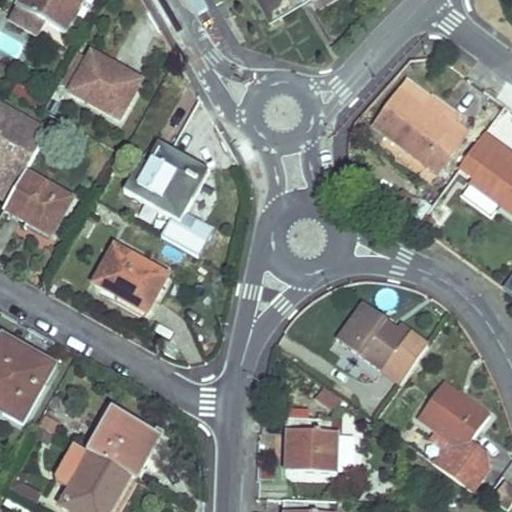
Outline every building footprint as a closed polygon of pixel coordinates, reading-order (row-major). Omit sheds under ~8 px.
[(66,36),(86,0),(22,0),(10,20),(39,37),(47,24),(66,36)] [(253,0),(271,29),(310,6),(306,0),(253,0)] [(119,123),(139,86),(127,79),(128,75),(93,55),(70,95),(119,123)] [(141,83),(128,75),(127,79),(139,86),(141,83)] [(436,175),(467,134),(453,124),(449,129),(424,111),(399,93),(373,129),(436,175)] [(453,124),(429,106),(428,106),(424,111),(449,129),(453,124)] [(36,138),(0,117),(0,187),(1,187),(8,176),(21,183),(26,174),(47,137),(39,133),(36,138)] [(511,168),(507,164),(511,158),(511,156),(484,136),(458,171),(472,181),(469,185),(511,217),(511,168)] [(184,169),(188,161),(160,144),(159,145),(154,152),(184,169)] [(181,226),(210,174),(188,161),(184,169),(154,152),(145,167),(141,165),(138,170),(124,194),(181,226)] [(64,222),(75,203),(26,174),(21,183),(9,204),(5,212),(47,235),(48,235),(57,220),(57,218),(62,222),(64,222)] [(1,188),(0,187),(0,198),(9,204),(21,183),(8,176),(1,187),(1,188)] [(423,218),(428,211),(413,200),(400,217),(416,228),(423,218)] [(64,222),(62,222),(57,218),(57,220),(48,235),(47,235),(54,240),(64,222)] [(426,236),(433,226),(423,218),(416,228),(426,236)] [(170,280),(116,250),(95,287),(121,302),(118,306),(146,322),(170,280)] [(398,352),(378,337),(377,337),(388,323),(363,306),(337,341),(401,388),(431,348),(411,334),(410,336),(398,351),(398,352)] [(398,351),(410,336),(411,334),(400,326),(397,330),(388,323),(377,337),(378,337),(398,352),(398,351)] [(26,421),(52,375),(34,365),(37,358),(5,340),(0,347),(0,413),(1,414),(3,409),(24,421),(26,421)] [(56,369),(37,358),(34,365),(52,375),(56,369)] [(472,395),(447,376),(440,371),(428,387),(437,396),(445,386),(466,402),(471,395),(472,395)] [(490,421),(466,402),(445,386),(437,396),(418,420),(435,434),(462,454),(446,476),(472,494),(489,472),(487,455),(472,444),(490,421)] [(319,391),(316,405),(337,410),(340,395),(319,391)] [(24,421),(3,409),(1,414),(23,427),(26,421),(24,421)] [(134,481),(159,437),(112,411),(87,454),(89,456),(128,478),(134,481)] [(337,479),(340,424),(289,421),(286,476),(337,479)] [(462,454),(435,434),(428,443),(442,452),(432,466),(440,472),(442,473),(446,476),(462,454)] [(342,437),(341,470),(352,471),(353,438),(342,437)] [(61,507),(89,456),(87,454),(85,453),(55,504),(61,507)] [(68,511),(108,511),(128,478),(89,456),(61,507),(68,511)] [(40,496),(23,486),(27,478),(20,474),(20,475),(12,488),(10,491),(36,506),(41,496),(40,496)] [(116,511),(134,481),(128,478),(108,511),(116,511)] [(505,511),(509,511),(511,509),(511,489),(505,484),(492,502),(505,511)] [(336,511),(337,506),(286,503),(285,511),(336,511)]
